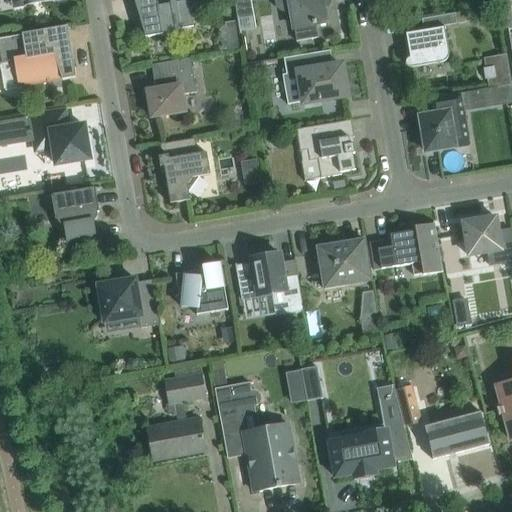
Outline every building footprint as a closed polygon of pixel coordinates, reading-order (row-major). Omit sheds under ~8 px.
[(193,28),(188,0),(131,0),(134,13),(137,12),(145,38),(163,36),(162,33),(193,28)] [(326,24),(321,0),(275,0),(276,5),(277,7),(278,9),(279,10),(280,11),(282,12),(283,12),(285,13),(287,13),(291,12),(296,42),(318,39),(318,37),(315,38),(313,26),(326,24)] [(511,8),(511,3),(511,0),(502,0),(504,10),(511,8)] [(448,54),(444,30),(445,29),(445,28),(444,28),(443,25),(457,23),(466,22),(465,12),(455,14),(422,19),(424,32),(405,36),(411,69),(441,64),(442,63),(444,63),(445,62),(446,61),(447,59),(448,58),(448,56),(448,54)] [(229,40),(222,41),(223,51),(239,48),(235,22),(225,24),(229,40)] [(69,61),(66,54),(71,53),(66,28),(0,39),(0,57),(1,65),(14,63),(18,88),(62,80),(62,81),(76,79),(73,60),(69,61)] [(326,69),(323,53),(283,60),(286,76),(282,77),(287,105),(303,102),(303,104),(347,96),(342,66),(326,69)] [(511,86),(506,56),(484,59),(489,89),(511,86)] [(196,94),(190,59),(151,66),(155,90),(147,92),(152,118),(185,113),(182,96),(196,94)] [(431,116),(419,118),(425,153),(469,146),(460,94),(429,100),(431,116)] [(90,160),(84,126),(67,129),(64,112),(30,118),(36,152),(53,149),(56,166),(90,160)] [(355,155),(353,145),(350,145),(349,139),(354,138),(351,121),(296,131),(300,153),(302,162),(301,162),(304,182),(314,181),(314,180),(321,179),(341,176),(341,174),(356,171),(353,155),(355,155)] [(210,176),(207,154),(197,155),(195,140),(160,146),(162,157),(158,158),(160,168),(164,167),(165,176),(162,177),(166,205),(170,204),(190,201),(188,186),(193,179),(210,176)] [(248,165),(250,190),(266,189),(263,164),(248,165)] [(99,213),(95,190),(101,189),(101,188),(45,197),(46,199),(51,198),(55,220),(57,220),(57,221),(58,223),(59,224),(59,225),(61,226),(62,226),(63,227),(64,227),(67,243),(95,238),(92,222),(94,221),(95,221),(95,220),(96,219),(97,218),(97,216),(97,215),(97,213),(99,213)] [(511,262),(511,236),(511,231),(498,233),(496,218),(462,224),(468,257),(487,254),(489,267),(511,262)] [(444,273),(436,228),(435,228),(390,236),(390,240),(369,244),(374,271),(395,268),(411,265),(413,277),(442,272),(442,273),(444,273)] [(371,282),(364,241),(317,249),(324,290),(371,282)] [(297,276),(284,278),(280,255),(275,255),(274,252),(255,255),(255,259),(250,260),(251,264),(236,266),(236,265),(235,265),(241,300),(242,300),(242,299),(256,296),(257,297),(272,295),(276,317),(303,312),(297,276)] [(228,311),(220,265),(201,268),(201,271),(175,275),(179,296),(182,296),(181,308),(197,309),(196,316),(228,311)] [(159,326),(152,283),(136,286),(135,279),(97,286),(104,324),(139,318),(141,329),(159,326)] [(317,367),(301,370),(306,402),(322,399),(317,367)] [(224,370),(213,372),(216,389),(227,387),(224,370)] [(205,452),(199,420),(187,422),(183,403),(206,399),(201,376),(166,382),(170,405),(175,404),(178,423),(147,429),(153,461),(205,452)] [(511,382),(495,387),(500,404),(495,405),(499,421),(504,420),(510,440),(511,439),(511,382)] [(299,484),(288,425),(244,433),(241,417),(256,415),(254,407),(256,407),(258,406),(260,404),(261,402),(261,401),(262,400),(262,399),(262,398),(262,397),(261,396),(261,395),(260,394),(259,393),(259,392),(257,391),(255,391),(253,391),(251,391),(250,383),(214,390),(227,457),(246,453),(254,492),(299,484)] [(395,398),(393,386),(376,389),(378,401),(385,400),(385,402),(390,401),(390,399),(395,398)] [(421,423),(412,388),(396,392),(405,427),(421,423)] [(489,446),(481,413),(424,427),(433,460),(489,446)] [(365,437),(328,444),(335,478),(354,474),(354,478),(375,475),(374,471),(393,467),(392,461),(397,460),(398,464),(411,461),(405,425),(402,426),(383,429),(384,432),(365,436),(365,437)]
